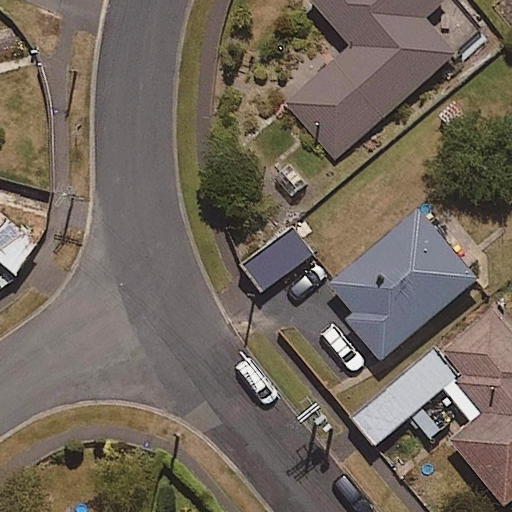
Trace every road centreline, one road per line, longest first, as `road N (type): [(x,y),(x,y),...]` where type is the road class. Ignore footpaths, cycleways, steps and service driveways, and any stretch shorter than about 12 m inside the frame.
road 1 (residential): [(150,287),(130,153),(147,0)]
road 2 (residential): [(326,511),(203,368),(150,287)]
road 3 (residential): [(0,390),(150,287)]
